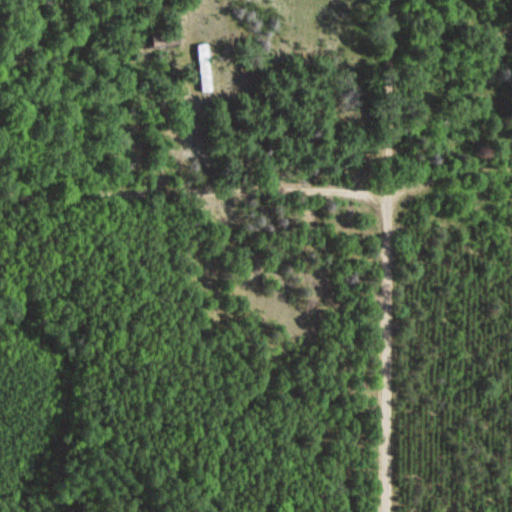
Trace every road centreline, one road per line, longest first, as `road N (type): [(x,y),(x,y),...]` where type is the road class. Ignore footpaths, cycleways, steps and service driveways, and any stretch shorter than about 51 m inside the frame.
road 1 (residential): [(388,0),(384,511)]
road 2 (residential): [(387,193),(364,192),(257,125),(232,76)]
